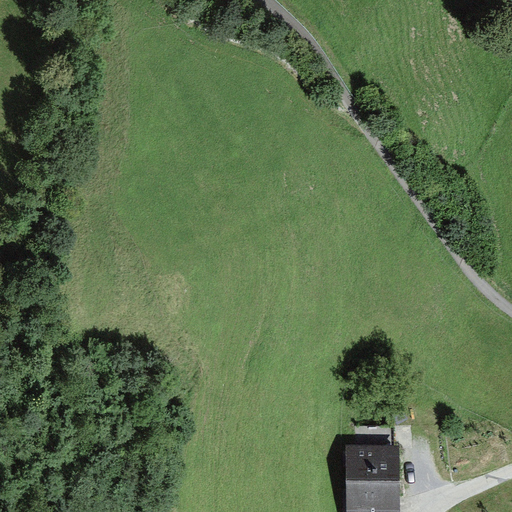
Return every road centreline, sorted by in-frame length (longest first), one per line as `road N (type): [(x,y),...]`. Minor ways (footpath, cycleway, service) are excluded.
road 1 (track): [(511,306),(494,297),(443,235),(364,123)]
road 2 (track): [(168,0),(364,123)]
road 3 (track): [(364,123),(273,0)]
